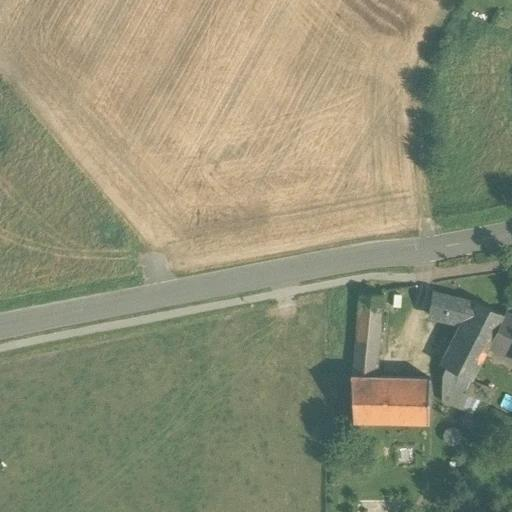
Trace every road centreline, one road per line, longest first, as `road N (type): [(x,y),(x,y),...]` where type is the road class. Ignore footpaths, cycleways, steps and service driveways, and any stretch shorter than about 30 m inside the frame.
road 1 (residential): [(511,234),(0,329)]
road 2 (track): [(454,0),(422,73),(427,251)]
